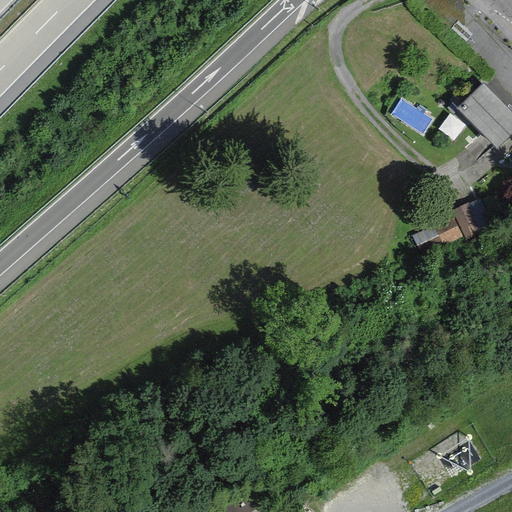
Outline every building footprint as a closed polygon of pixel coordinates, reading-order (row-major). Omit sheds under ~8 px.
[(505,146),(511,139),(511,103),(491,81),(466,105),(505,146)] [(473,235),(488,226),(475,200),(459,209),(473,235)] [(430,252),(469,235),(461,215),(421,232),(430,252)] [(469,438),(438,457),(451,478),(482,458),(469,438)] [(227,511),(221,503),(206,511),(227,511)]
